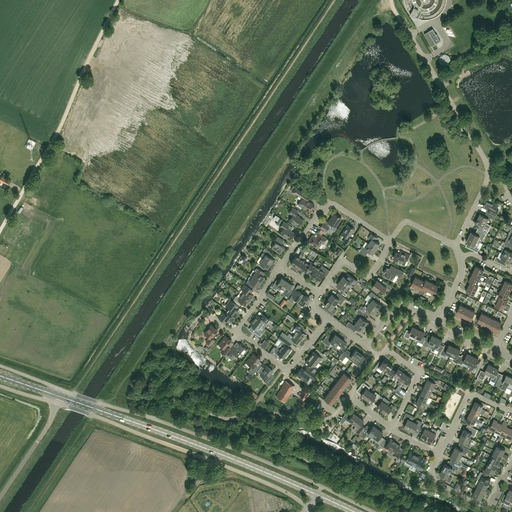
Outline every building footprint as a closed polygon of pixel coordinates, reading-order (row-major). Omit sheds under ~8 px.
[(432,46),(436,44),(440,41),(433,29),(428,32),(424,34),(432,46)] [(447,55),(446,55),(445,55),(444,55),(443,55),(442,56),(441,56),(440,57),(439,59),(439,60),(439,61),(439,62),(440,63),(440,64),(441,65),(442,66),(444,66),(445,66),(446,66),(447,66),(448,66),(449,65),(450,64),(450,63),(451,63),(451,61),(451,60),(451,59),(450,58),(450,57),(449,57),(449,56),(448,55),(447,55)] [(1,176),(0,178),(0,180),(8,185),(10,181),(1,176)] [(308,196),(301,191),(295,187),(292,192),(298,196),(297,197),(301,200),(298,204),(308,211),(313,204),(306,199),(308,196)] [(491,202),(490,201),(491,199),(489,198),(488,198),(487,200),(484,206),(490,209),(488,213),(495,216),(498,210),(496,209),(498,205),(491,201),(491,202)] [(298,211),(292,207),(288,213),(292,215),(289,220),(298,226),(303,220),(297,216),(298,215),(296,214),(298,211)] [(325,231),(327,229),(329,230),(330,228),(334,231),(336,228),(335,227),(341,218),(334,213),(330,219),(328,222),(326,225),(323,222),(320,227),(325,231)] [(480,214),(477,219),(486,223),(488,219),(490,220),(491,218),(494,219),(495,216),(488,213),(486,217),(480,214)] [(481,227),(479,231),(486,234),(489,229),(484,226),(486,223),(477,219),(475,224),(481,227)] [(289,225),(283,221),(280,226),(283,228),(279,233),(289,240),(294,233),(287,228),(289,225)] [(348,225),(341,234),(346,237),(343,241),(348,244),(351,239),(349,237),(354,229),(348,225)] [(481,243),(483,238),(484,238),(486,234),(479,231),(477,234),(471,232),(469,237),(480,242),(481,243)] [(323,244),(327,239),(321,235),(319,233),(318,233),(316,237),(312,235),(307,242),(318,249),(321,243),(323,244)] [(371,240),(369,244),(376,249),(380,243),(375,241),(378,237),(371,233),(368,238),(371,240)] [(277,236),(274,240),(275,241),(271,248),(280,253),(284,247),(281,244),(283,240),(277,236)] [(479,248),(477,247),(480,242),(469,237),(466,242),(472,245),(470,248),(477,252),(479,248)] [(501,246),(503,247),(501,252),(503,253),(511,258),(511,257),(511,251),(508,250),(510,246),(504,243),(503,242),(501,246)] [(373,254),(376,249),(369,244),(366,248),(363,246),(359,252),(365,256),(369,251),(373,254)] [(260,257),(270,264),(273,259),(269,256),(271,252),(265,248),(263,250),(265,252),(264,252),(263,252),(260,256),(260,257)] [(401,251),(399,253),(396,252),(393,258),(397,260),(396,263),(401,265),(401,264),(404,265),(410,255),(401,251)] [(302,256),(304,253),(302,252),(298,257),(296,255),(290,263),(295,266),(302,256)] [(511,258),(503,253),(501,258),(496,256),(494,260),(501,264),(503,260),(509,263),(511,258)] [(303,256),(302,256),(295,266),(299,269),(305,261),(302,259),(303,257),(303,256)] [(257,261),(258,262),(255,266),(256,266),(260,269),(263,265),(267,268),(270,264),(260,257),(257,261)] [(307,263),(305,261),(299,269),(304,272),(306,268),(309,270),(310,268),(313,263),(310,261),(310,262),(309,261),(307,263)] [(309,270),(311,272),(310,274),(315,277),(320,268),(316,266),(316,265),(313,263),(310,268),(309,270)] [(320,268),(315,277),(319,280),(322,274),(326,276),(330,271),(322,265),(320,268)] [(265,273),(260,269),(256,266),(250,274),(261,281),(264,276),(263,276),(265,273)] [(391,269),(387,267),(385,270),(383,272),(385,273),(383,276),(387,278),(388,277),(392,280),(396,274),(401,277),(403,272),(393,266),(391,269)] [(474,271),(482,275),(484,270),(476,266),(474,271)] [(482,275),(474,271),(471,276),(479,279),(482,275)] [(353,286),(357,280),(348,273),(345,277),(344,275),(340,280),(348,286),(350,283),(353,286)] [(250,274),(253,276),(250,281),(248,280),(246,283),(252,287),(254,284),(258,286),(261,281),(250,274)] [(415,289),(420,279),(415,276),(411,285),(415,287),(414,289),(415,289)] [(479,279),(471,276),(469,281),(471,281),(477,284),(478,281),(480,282),(481,281),(479,280),(479,279)] [(278,286),(282,288),(286,281),(281,277),(278,282),(276,281),(271,287),(276,290),(278,286)] [(425,281),(420,279),(415,289),(416,289),(417,287),(421,290),(422,288),(423,285),(425,281)] [(426,279),(425,281),(423,285),(422,288),(426,290),(425,292),(426,292),(431,282),(426,279)] [(351,288),(348,286),(340,280),(337,284),(339,286),(337,289),(346,296),(349,293),(347,292),(351,288)] [(386,292),(384,291),(387,287),(390,290),(392,287),(383,280),(381,283),(377,280),(376,281),(375,281),(375,283),(372,286),(373,287),(372,288),(377,292),(378,290),(382,294),(382,293),(384,295),(386,293),(386,292)] [(503,285),(511,289),(511,286),(511,283),(505,280),(503,285)] [(292,284),(286,281),(282,288),(285,290),(284,292),(285,294),(285,295),(288,297),(292,290),(289,288),(292,284)] [(471,281),(468,286),(476,290),(479,285),(477,284),(471,281)] [(427,290),(431,292),(436,284),(431,282),(426,292),(427,290)] [(244,291),(241,294),(249,300),(253,295),(251,294),(253,291),(245,284),(241,289),(244,291)] [(441,286),(436,284),(431,292),(436,294),(435,296),(436,297),(438,292),(441,286)] [(509,294),(511,289),(503,285),(501,290),(509,294)] [(476,290),(468,286),(466,291),(474,295),(476,290)] [(298,301),(299,300),(304,292),(302,291),(301,292),(298,290),(297,291),(295,289),(291,294),(292,295),(289,300),(292,302),(294,299),(298,301)] [(509,294),(501,290),(498,295),(500,296),(506,299),(509,294)] [(367,301),(370,303),(378,309),(381,304),(377,301),(380,298),(378,297),(371,291),(369,295),(371,296),(370,298),(369,298),(367,301)] [(302,306),(303,304),(303,305),(304,303),(307,305),(311,300),(308,298),(308,297),(306,295),(306,294),(304,292),(299,300),(298,301),(299,302),(298,303),(298,304),(301,306),(302,306)] [(328,299),(330,300),(336,304),(337,302),(341,304),(346,298),(340,294),(337,297),(332,293),(328,299)] [(245,306),(249,300),(241,294),(239,298),(236,295),(232,300),(238,304),(240,302),(245,306)] [(500,296),(498,301),(506,304),(508,299),(506,299),(500,296)] [(327,311),(332,316),(337,310),(333,307),(336,304),(330,300),(328,299),(324,304),(329,308),(327,311)] [(506,304),(498,301),(494,299),(492,303),(496,305),(495,306),(503,309),(506,304)] [(227,311),(234,317),(237,313),(237,312),(238,311),(236,309),(238,306),(230,300),(226,306),(229,308),(227,311)] [(360,304),(358,307),(359,308),(365,313),(366,313),(368,310),(369,309),(374,313),(378,309),(370,303),(368,305),(366,304),(364,307),(360,304)] [(460,317),(465,307),(460,305),(456,313),(460,315),(459,317),(460,317)] [(465,307),(460,317),(461,318),(462,316),(466,318),(470,309),(465,307)] [(359,308),(357,312),(361,315),(357,321),(366,327),(369,324),(368,322),(368,321),(362,317),(365,313),(359,308)] [(470,309),(466,318),(470,320),(469,322),(471,322),(473,318),(472,317),(475,312),(470,309)] [(231,320),(234,317),(227,311),(225,314),(221,311),(217,316),(225,322),(227,320),(230,322),(231,320)] [(271,320),(266,316),(262,313),(260,317),(257,315),(254,319),(264,327),(268,323),(271,320)] [(482,325),(487,315),(482,313),(477,321),(482,323),(481,325),(482,325)] [(487,326),(491,318),(487,315),(482,325),(482,326),(483,324),(487,326)] [(491,330),(496,320),(491,318),(487,326),(491,328),(491,330)] [(262,333),(260,332),(264,327),(254,319),(250,324),(256,329),(254,332),(259,336),(262,333)] [(496,320),(491,330),(492,331),(493,329),(497,331),(501,322),(496,320)] [(363,331),(366,327),(357,321),(353,325),(349,321),(346,325),(353,330),(355,326),(361,331),(361,330),(362,331),(363,331)] [(295,333),(302,339),(303,340),(307,335),(301,330),(302,328),(298,324),(294,328),(297,330),(295,333)] [(206,341),(211,345),(214,340),(212,338),(218,330),(211,325),(204,333),(209,337),(206,341)] [(411,334),(415,336),(419,329),(413,326),(410,331),(407,330),(405,333),(404,332),(403,335),(404,336),(409,338),(411,334)] [(414,339),(418,341),(423,344),(425,339),(426,337),(423,336),(425,332),(419,329),(415,336),(414,339)] [(302,339),(295,333),(293,336),(289,333),(287,335),(282,332),(280,335),(287,340),(290,337),(298,344),(302,339)] [(328,336),(323,342),(328,346),(331,343),(334,345),(340,338),(335,334),(331,338),(328,336)] [(279,342),(279,343),(277,345),(280,347),(280,348),(288,354),(291,349),(288,346),(291,343),(287,340),(280,335),(277,338),(280,340),(279,342)] [(429,341),(425,339),(423,344),(426,346),(427,346),(432,348),(437,337),(432,335),(429,341)] [(224,348),(221,352),(225,355),(230,348),(227,346),(232,340),(225,336),(219,344),(224,348)] [(437,337),(432,348),(431,350),(434,352),(437,347),(438,348),(442,340),(437,337)] [(345,342),(340,338),(334,345),(332,348),(337,351),(336,353),(339,355),(347,344),(344,342),(345,342)] [(234,346),(228,353),(233,357),(235,354),(239,357),(244,352),(245,353),(247,350),(240,344),(237,348),(234,346)] [(448,354),(451,355),(455,347),(449,344),(446,350),(444,349),(441,354),(446,357),(448,354)] [(457,364),(458,363),(461,357),(457,356),(460,350),(455,347),(451,355),(454,357),(453,359),(455,360),(454,362),(457,364)] [(288,354),(280,348),(278,350),(276,348),(274,350),(272,349),(270,352),(275,356),(278,353),(284,358),(288,354)] [(353,362),(360,353),(355,349),(350,356),(345,352),(340,359),(342,361),(346,357),(353,362)] [(318,362),(322,357),(325,360),(327,357),(327,356),(321,352),(319,355),(314,351),(310,356),(318,362)] [(359,373),(360,371),(364,367),(359,363),(364,356),(360,353),(353,362),(357,365),(355,367),(357,369),(356,371),(359,373)] [(461,357),(458,363),(462,364),(463,361),(469,364),(473,356),(467,353),(464,359),(461,357)] [(248,372),(253,375),(259,367),(256,365),(260,359),(253,354),(250,359),(249,358),(246,362),(252,367),(248,372)] [(306,361),(309,364),(307,367),(314,372),(317,369),(314,367),(318,362),(310,356),(306,361)] [(478,358),(473,356),(469,364),(474,367),(472,371),(475,372),(478,366),(475,364),(478,358)] [(378,367),(382,370),(388,363),(388,362),(389,361),(386,359),(385,360),(384,359),(380,364),(378,363),(374,368),(376,370),(378,367)] [(389,376),(393,370),(391,368),(393,366),(388,363),(382,370),(387,373),(386,374),(389,376)] [(486,373),(489,374),(494,366),(488,363),(484,372),(481,370),(477,377),(483,380),(486,373)] [(495,366),(494,366),(489,374),(492,376),(490,380),(494,382),(493,385),(496,386),(496,385),(499,379),(497,378),(495,377),(499,367),(495,365),(495,366)] [(264,382),(267,384),(271,379),(268,377),(273,371),(266,366),(260,375),(266,379),(264,382)] [(317,376),(309,369),(306,367),(304,370),(301,368),(296,374),(301,378),(300,379),(305,382),(309,376),(314,380),(317,376)] [(391,378),(391,377),(392,378),(393,378),(394,377),(397,379),(404,370),(399,367),(396,371),(393,370),(389,376),(391,378)] [(404,370),(397,379),(399,381),(397,384),(399,385),(407,374),(403,371),(404,370)] [(340,377),(349,384),(350,383),(348,382),(351,378),(344,372),(340,377)] [(407,374),(399,385),(396,388),(401,392),(403,390),(400,387),(403,383),(405,385),(411,378),(407,374)] [(500,378),(499,379),(496,385),(500,387),(500,388),(505,390),(506,389),(506,388),(511,377),(506,374),(504,380),(500,378)] [(428,378),(425,383),(433,387),(436,382),(437,383),(439,380),(433,377),(431,376),(429,379),(428,378)] [(349,384),(340,377),(337,381),(345,387),(347,383),(349,384)] [(285,402),(295,386),(286,381),(276,396),(285,402)] [(337,381),(334,385),(343,392),(342,390),(345,387),(337,381)] [(361,395),(366,398),(371,392),(368,389),(370,387),(363,382),(359,388),(363,391),(361,395)] [(424,387),(423,388),(431,392),(433,387),(425,383),(424,387)] [(343,392),(334,385),(330,390),(338,395),(341,392),(342,393),(343,392)] [(421,386),(420,388),(423,389),(421,393),(429,397),(431,392),(423,388),(424,387),(421,386)] [(304,389),(300,396),(305,399),(309,393),(304,389)] [(327,394),(336,401),(337,400),(335,399),(338,395),(330,390),(327,394)] [(374,398),(377,400),(381,395),(376,392),(374,394),(371,392),(366,398),(371,402),(374,398)] [(421,393),(418,398),(426,402),(429,397),(421,393)] [(324,398),(331,404),(334,400),(336,401),(327,394),(324,398)] [(377,407),(382,410),(387,404),(389,401),(384,397),(384,398),(381,395),(377,400),(380,403),(377,407)] [(418,398),(416,403),(419,405),(418,407),(424,410),(425,408),(424,407),(426,402),(418,398)] [(473,406),(485,412),(485,410),(482,408),(483,405),(475,401),(473,406)] [(390,406),(387,404),(382,410),(387,414),(390,410),(393,413),(396,408),(391,404),(390,406)] [(470,411),(478,415),(480,412),(484,414),(485,412),(473,406),(470,411)] [(468,416),(480,422),(481,420),(477,418),(478,415),(470,411),(468,416)] [(350,421),(353,423),(358,416),(353,412),(350,416),(346,413),(339,421),(342,423),(345,420),(349,422),(350,421)] [(404,427),(409,429),(413,421),(415,417),(406,413),(403,419),(407,421),(404,427)] [(360,434),(365,427),(361,424),(363,420),(358,416),(353,423),(356,425),(353,429),(360,434)] [(468,416),(466,421),(473,425),(475,422),(479,424),(480,422),(468,416)] [(420,427),(422,422),(417,419),(416,422),(413,421),(409,429),(414,432),(417,426),(420,427)] [(489,429),(494,432),(499,423),(497,422),(497,421),(494,419),(490,427),(488,426),(487,429),(489,430),(489,429)] [(502,424),(499,423),(494,432),(500,434),(506,422),(503,421),(502,424)] [(508,424),(506,422),(500,434),(505,437),(510,428),(506,426),(508,424)] [(421,429),(423,431),(421,435),(427,438),(431,430),(427,429),(429,425),(424,423),(421,429)] [(371,428),(367,425),(365,427),(360,434),(364,438),(366,435),(370,438),(372,436),(378,429),(373,425),(371,428)] [(432,428),(431,430),(427,438),(432,441),(434,436),(437,437),(441,430),(438,429),(437,430),(432,428)] [(373,440),(375,442),(373,444),(375,446),(373,449),(375,450),(379,445),(384,439),(380,435),(383,432),(378,429),(372,436),(375,438),(373,440)] [(461,434),(472,439),(470,438),(471,435),(474,436),(477,432),(471,429),(470,432),(464,429),(461,434)] [(471,445),(470,444),(472,439),(461,434),(459,439),(465,442),(464,445),(470,448),(471,445)] [(387,453),(389,450),(395,442),(390,438),(388,442),(384,439),(379,445),(383,448),(384,446),(389,450),(387,453)] [(397,457),(400,459),(403,453),(399,450),(401,448),(399,447),(400,446),(395,442),(389,450),(387,453),(391,456),(392,456),(393,455),(397,458),(397,457)] [(503,454),(502,455),(505,457),(506,455),(503,453),(505,449),(497,445),(494,450),(503,454)] [(453,452),(461,456),(462,452),(466,454),(467,452),(468,453),(470,449),(463,446),(462,450),(455,446),(453,452)] [(492,455),(500,459),(502,455),(503,454),(494,450),(492,455)] [(411,464),(416,455),(413,453),(409,451),(408,455),(403,453),(400,459),(400,460),(404,462),(405,461),(411,464)] [(462,460),(461,460),(462,456),(461,456),(453,452),(450,457),(456,460),(455,463),(467,469),(468,467),(463,464),(463,463),(462,462),(462,460)] [(418,456),(416,455),(411,464),(416,467),(416,468),(421,471),(425,463),(420,461),(422,457),(419,455),(418,456)] [(500,466),(501,464),(498,463),(500,459),(492,455),(490,460),(498,464),(497,465),(500,466)] [(487,465),(495,469),(497,465),(498,464),(490,460),(487,465)] [(455,471),(456,469),(457,470),(459,467),(452,463),(451,467),(445,464),(442,469),(450,473),(452,470),(455,471)] [(482,472),(488,475),(489,472),(493,474),(495,469),(487,465),(485,470),(484,469),(482,472)] [(450,473),(442,469),(440,474),(446,477),(444,480),(450,482),(452,477),(449,476),(450,473)] [(480,480),(488,484),(490,479),(487,477),(488,475),(482,472),(481,475),(482,475),(480,480)] [(488,491),(489,489),(486,488),(488,484),(480,480),(477,485),(485,489),(485,490),(488,491)] [(475,490),(483,494),(485,490),(485,489),(477,485),(475,490)] [(473,495),(481,499),(483,494),(475,490),(473,495)] [(504,499),(501,504),(509,508),(510,505),(511,501),(511,494),(509,494),(506,500),(504,499)]
